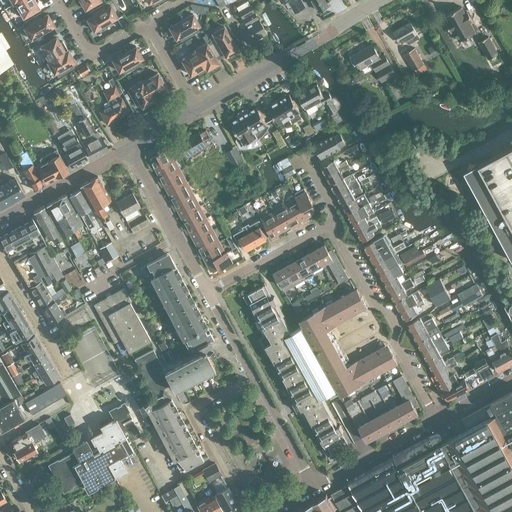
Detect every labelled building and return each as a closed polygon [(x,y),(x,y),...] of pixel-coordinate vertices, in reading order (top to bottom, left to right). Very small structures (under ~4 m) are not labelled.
[(17,0),(13,3),(11,4),(16,13),(20,11),(23,17),(39,8),(35,2),(38,0),(17,0)] [(85,9),(99,0),(76,0),(79,5),(82,3),(85,9)] [(284,0),(285,1),(286,0),(289,6),(292,5),(296,11),(305,6),(302,0),(284,0)] [(312,0),(319,11),(320,10),(321,11),(328,7),(328,6),(329,5),(326,0),(312,0)] [(235,8),(247,26),(239,31),(247,44),(266,34),(247,1),(235,8)] [(105,3),(89,12),(91,16),(87,19),(94,30),(117,17),(110,5),(107,7),(105,3)] [(475,31),(470,22),(472,20),(472,21),(473,20),(468,12),(465,13),(462,7),(462,6),(460,7),(454,10),(455,10),(452,11),(447,14),(445,15),(446,16),(449,22),(447,23),(451,32),(454,30),(459,40),(459,41),(476,32),(475,31)] [(24,27),(31,39),(54,25),(47,14),(43,16),(41,12),(25,21),(27,26),(24,27)] [(182,40),(188,37),(198,31),(196,27),(199,25),(192,14),(169,27),(176,38),(180,36),(182,40)] [(122,15),(117,19),(122,27),(127,24),(122,15)] [(408,44),(420,38),(411,22),(394,32),(400,43),(406,40),(408,44)] [(225,56),(237,49),(224,26),(212,33),(214,36),(210,38),(220,56),(224,54),(225,56)] [(498,53),(497,54),(489,37),(489,36),(479,41),(480,42),(489,58),(488,58),(489,59),(498,54),(498,53)] [(48,62),(68,50),(62,41),(60,43),(56,37),(41,46),(49,61),(48,62)] [(195,49),(207,69),(218,63),(216,58),(220,56),(210,38),(209,39),(211,42),(207,44),(206,42),(195,49)] [(13,63),(7,53),(0,40),(0,71),(13,64),(13,63)] [(437,43),(428,47),(434,57),(442,52),(437,43)] [(358,63),(361,70),(371,63),(382,82),(396,74),(384,54),(380,57),(372,44),(353,55),(352,56),(351,58),(354,63),(356,64),(358,63)] [(29,49),(28,50),(30,54),(37,51),(34,46),(29,49)] [(112,60),(119,71),(122,69),(124,73),(140,64),(138,60),(142,58),(136,46),(124,53),(122,50),(113,55),(115,58),(112,60)] [(413,70),(424,64),(415,47),(404,54),(413,70)] [(195,49),(196,51),(181,59),(190,75),(196,71),(198,74),(207,69),(195,49)] [(74,61),(68,50),(48,62),(54,73),(56,72),(58,76),(73,68),(70,63),(74,61)] [(400,70),(396,57),(392,59),(396,71),(400,70)] [(86,65),(77,70),(81,75),(90,70),(86,65)] [(162,95),(161,92),(166,88),(157,73),(143,81),(142,80),(141,80),(153,100),(162,95)] [(354,75),(348,78),(351,85),(357,82),(354,75)] [(108,101),(117,117),(128,112),(121,98),(117,100),(114,96),(119,94),(119,93),(122,92),(114,77),(108,80),(112,87),(103,91),(108,101)] [(142,106),(153,100),(141,80),(131,86),(132,88),(127,90),(136,104),(140,102),(142,106)] [(317,84),(307,89),(315,104),(322,100),(324,104),(325,103),(330,114),(338,110),(332,99),(328,92),(323,95),(317,84)] [(87,101),(93,98),(89,89),(83,92),(87,101)] [(307,89),(298,95),(306,108),(306,109),(309,114),(318,108),(317,107),(317,106),(316,105),(315,104),(307,89)] [(287,96),(286,94),(278,99),(293,122),(301,117),(298,113),(300,111),(296,105),(297,105),(294,100),(293,100),(290,94),(289,94),(289,95),(287,96)] [(293,122),(278,99),(271,103),(272,105),(269,106),(273,112),(272,113),(275,118),(276,117),(279,124),(281,123),(284,127),(293,122)] [(104,107),(100,110),(107,123),(117,117),(108,101),(103,104),(104,107)] [(78,118),(76,119),(77,121),(85,135),(95,130),(87,116),(83,118),(75,103),(71,105),(78,118)] [(242,110),(258,138),(260,137),(261,136),(263,134),(264,133),(265,132),(266,131),(266,130),(268,128),(269,126),(269,125),(267,124),(257,107),(256,107),(257,107),(249,111),(248,109),(245,109),(242,110)] [(232,121),(231,122),(235,128),(232,130),(237,138),(237,140),(241,147),(243,147),(243,143),(244,145),(250,141),(251,141),(252,141),(253,141),(254,141),(254,140),(255,140),(256,140),(256,139),(257,139),(258,139),(258,138),(242,110),(242,111),(240,112),(237,115),(239,117),(232,122),(232,121)] [(323,117),(312,123),(316,130),(327,125),(323,117)] [(52,118),(46,121),(53,134),(59,130),(52,118)] [(309,124),(304,126),(309,134),(314,131),(309,124)] [(71,169),(88,160),(71,129),(57,137),(66,153),(64,155),(71,169)] [(199,130),(180,142),(188,155),(195,151),(196,153),(202,150),(201,148),(205,145),(206,145),(207,144),(208,145),(214,142),(210,136),(206,129),(201,133),(199,130)] [(96,132),(90,136),(90,137),(99,154),(108,149),(107,149),(106,147),(105,144),(107,143),(105,139),(103,140),(100,136),(98,131),(96,132)] [(334,134),(315,145),(317,149),(316,150),(318,154),(320,154),(321,157),(322,158),(341,147),(341,146),(346,143),(340,132),(335,135),(334,134)] [(289,135),(283,138),(287,144),(288,146),(293,143),(289,135)] [(90,136),(81,140),(84,145),(91,158),(90,158),(91,158),(99,154),(90,137),(90,136)] [(281,136),(275,140),(279,147),(286,144),(281,136)] [(34,190),(44,184),(25,151),(18,138),(9,143),(14,152),(15,152),(24,169),(23,170),(34,190)] [(349,157),(360,151),(356,144),(345,150),(349,157)] [(511,144),(464,171),(511,256),(511,258),(511,144)] [(151,158),(156,168),(175,157),(170,147),(151,158)] [(226,152),(234,165),(242,160),(235,147),(226,152)] [(0,169),(0,170),(5,167),(6,169),(13,165),(5,151),(4,150),(0,152),(0,169)] [(45,156),(57,177),(68,171),(57,150),(45,156)] [(362,155),(355,159),(358,165),(365,161),(362,155)] [(42,162),(36,166),(45,183),(57,177),(45,156),(41,158),(40,159),(42,162)] [(175,157),(156,168),(161,176),(159,177),(160,181),(182,169),(175,157)] [(326,176),(340,168),(348,164),(346,160),(338,165),(335,159),(320,167),(326,176)] [(286,174),(294,170),(291,164),(283,169),(286,174)] [(330,185),(344,177),(342,172),(350,168),(348,164),(340,168),(326,176),(330,185)] [(169,191),(188,181),(182,169),(160,181),(162,184),(164,183),(169,191)] [(335,194),(349,186),(358,182),(356,178),(355,178),(353,173),(344,177),(330,185),(335,194)] [(80,185),(99,219),(108,215),(102,205),(111,200),(97,176),(80,185)] [(2,183),(12,200),(23,194),(13,177),(2,183)] [(171,201),(173,204),(194,193),(188,181),(169,191),(174,200),(171,201)] [(341,205),(355,198),(354,196),(363,191),(359,186),(360,185),(358,182),(349,186),(335,194),(341,205)] [(2,183),(0,184),(0,205),(1,206),(1,207),(12,200),(2,183)] [(304,187),(294,193),(296,197),(297,199),(307,216),(315,212),(311,205),(313,203),(306,191),(304,187)] [(79,189),(69,195),(87,226),(88,228),(93,226),(91,223),(90,221),(84,211),(90,208),(79,189)] [(132,193),(116,202),(123,216),(140,207),(132,193)] [(182,215),(200,205),(194,193),(173,204),(175,208),(177,206),(182,215)] [(364,193),(355,198),(341,205),(346,214),(360,206),(369,201),(364,193)] [(56,199),(46,205),(63,235),(70,231),(76,228),(83,224),(67,196),(66,194),(56,199)] [(299,221),(307,216),(297,199),(286,205),(297,225),(300,223),(299,221)] [(369,201),(360,206),(346,214),(351,223),(365,215),(374,210),(369,201)] [(184,225),(186,228),(207,217),(200,205),(182,215),(186,224),(184,225)] [(244,205),(239,209),(242,214),(248,211),(244,205)] [(293,227),(297,225),(286,205),(274,212),(284,229),(292,225),(293,227)] [(44,206),(33,212),(36,216),(49,239),(53,237),(60,250),(66,247),(62,240),(63,240),(59,233),(44,206)] [(275,234),(284,229),(274,212),(262,219),(273,238),(276,236),(275,234)] [(365,215),(351,223),(356,233),(379,220),(377,216),(368,221),(365,215)] [(194,238),(213,229),(207,217),(186,228),(188,231),(190,230),(194,238)] [(32,218),(0,235),(0,238),(9,256),(10,255),(30,244),(33,250),(47,244),(33,219),(32,218)] [(150,224),(147,218),(130,228),(133,233),(150,224)] [(245,225),(256,245),(267,239),(260,227),(263,225),(260,220),(250,225),(249,223),(245,225)] [(375,234),(373,230),(378,228),(377,227),(381,224),(379,220),(356,233),(361,242),(375,234)] [(237,240),(239,239),(246,251),(256,245),(245,225),(242,226),(243,229),(233,235),(237,240)] [(197,249),(199,252),(219,241),(213,229),(194,238),(199,247),(197,249)] [(400,232),(391,237),(391,238),(394,242),(401,238),(402,237),(400,233),(400,232)] [(377,238),(364,246),(369,255),(391,243),(389,239),(386,233),(384,235),(377,238)] [(111,241),(99,248),(107,261),(118,254),(111,241)] [(203,254),(207,263),(225,253),(219,241),(199,252),(201,255),(203,254)] [(391,243),(369,255),(374,264),(397,251),(406,246),(403,241),(395,246),(393,247),(391,243)] [(14,261),(14,262),(26,281),(28,285),(36,280),(41,277),(40,276),(46,273),(51,282),(63,275),(47,244),(33,250),(26,254),(14,261)] [(315,250),(323,264),(328,261),(340,282),(347,278),(343,270),(344,270),(336,256),(335,256),(332,250),(329,251),(325,244),(315,250)] [(73,251),(79,261),(89,256),(84,245),(73,251)] [(403,259),(419,251),(416,245),(400,254),(403,259)] [(419,251),(403,259),(407,266),(426,256),(422,249),(419,251)] [(312,270),(323,264),(315,250),(305,256),(312,270)] [(397,251),(374,264),(379,273),(402,260),(397,251)] [(176,457),(185,469),(203,459),(199,452),(196,453),(194,449),(197,447),(192,439),(189,440),(188,437),(191,435),(186,426),(183,428),(181,425),(184,423),(179,414),(176,416),(175,412),(178,411),(173,401),(169,394),(166,392),(163,390),(172,386),(174,391),(215,369),(207,354),(210,352),(213,355),(216,351),(212,348),(212,343),(210,340),(213,339),(209,331),(206,332),(204,328),(207,327),(178,268),(174,270),(172,267),(175,265),(168,252),(146,264),(149,270),(152,269),(154,275),(150,277),(182,340),(185,338),(188,343),(190,342),(193,349),(197,347),(200,352),(164,371),(153,349),(134,359),(154,397),(146,404),(149,408),(152,407),(160,418),(158,419),(166,431),(164,432),(172,443),(170,444),(178,456),(176,457)] [(225,253),(208,263),(212,270),(213,273),(220,269),(232,262),(227,252),(225,253)] [(295,261),(302,275),(304,279),(315,274),(312,270),(305,256),(295,261)] [(304,279),(302,275),(295,261),(284,267),(294,285),(304,279)] [(401,261),(379,273),(384,282),(397,274),(402,272),(399,267),(403,264),(401,261)] [(463,275),(470,271),(465,263),(458,267),(463,275)] [(294,285),(284,267),(274,272),(284,290),(294,285)] [(422,270),(412,275),(415,280),(423,275),(424,274),(422,270)] [(462,276),(467,286),(476,282),(471,272),(462,276)] [(37,283),(29,287),(35,296),(48,289),(46,285),(51,282),(46,273),(40,276),(41,277),(36,280),(37,283)] [(402,282),(397,274),(384,282),(389,293),(412,280),(410,277),(402,282)] [(423,275),(415,280),(417,284),(426,279),(423,275)] [(440,277),(426,285),(431,295),(445,287),(440,277)] [(48,289),(35,296),(40,306),(53,297),(54,299),(65,292),(70,289),(67,284),(68,284),(65,279),(59,282),(63,287),(51,294),(48,289)] [(412,280),(389,293),(394,302),(408,294),(406,290),(414,285),(412,280)] [(464,305),(484,295),(477,283),(458,293),(464,305)] [(248,293),(244,296),(248,305),(251,303),(255,310),(252,312),(261,328),(264,326),(268,333),(259,339),(263,346),(264,347),(268,354),(268,355),(271,354),(275,362),(284,376),(289,386),(286,387),(287,389),(294,402),(293,402),(293,403),(297,410),(298,411),(301,409),(305,416),(310,425),(313,424),(325,446),(322,447),(327,456),(332,454),(347,446),(325,406),(321,398),(325,396),(289,333),(276,309),(274,305),(270,298),(263,285),(248,293)] [(308,328),(293,336),(323,392),(328,389),(329,390),(339,385),(370,440),(426,409),(400,361),(359,286),(301,317),(308,328)] [(431,295),(437,305),(451,297),(445,287),(431,295)] [(151,340),(130,302),(131,301),(124,288),(93,304),(99,314),(114,342),(121,338),(122,339),(128,352),(151,340)] [(77,289),(72,292),(76,299),(81,296),(77,289)] [(408,294),(394,302),(399,311),(422,299),(423,298),(418,289),(408,294)] [(0,308),(14,300),(8,291),(6,292),(6,291),(0,293),(0,308)] [(50,323),(66,314),(63,309),(61,310),(57,304),(68,298),(65,292),(54,299),(55,301),(42,309),(50,323)] [(422,299),(399,311),(405,321),(418,313),(418,312),(422,309),(420,305),(425,303),(422,299)] [(442,317),(455,310),(464,306),(460,299),(439,311),(440,313),(437,315),(439,319),(442,317)] [(14,300),(0,308),(0,315),(3,314),(5,320),(20,311),(14,300)] [(299,300),(292,303),(296,311),(303,308),(299,300)] [(455,310),(442,317),(445,322),(458,316),(460,315),(457,309),(455,310)] [(8,332),(27,321),(20,311),(5,320),(2,322),(8,332)] [(489,329),(497,325),(491,315),(483,319),(489,329)] [(424,322),(421,317),(407,324),(412,334),(435,321),(432,317),(424,322)] [(12,330),(8,332),(11,337),(12,336),(16,342),(19,340),(33,332),(27,321),(12,330)] [(412,334),(417,343),(439,330),(435,321),(412,334)] [(498,325),(489,330),(492,335),(498,332),(501,330),(498,325)] [(456,327),(444,333),(446,337),(458,331),(456,327)] [(422,352),(444,339),(439,330),(417,343),(422,352)] [(460,331),(450,337),(453,343),(463,337),(460,331)] [(492,336),(491,336),(492,338),(494,341),(495,344),(500,353),(501,353),(508,367),(511,364),(511,351),(510,348),(507,338),(501,342),(498,333),(492,336)] [(22,357),(41,345),(35,335),(20,343),(24,350),(20,352),(22,357)] [(492,338),(485,341),(489,348),(486,349),(491,358),(499,372),(508,367),(501,353),(500,353),(495,344),(494,341),(492,338)] [(441,353),(449,349),(444,339),(422,352),(428,363),(442,355),(441,353)] [(47,355),(41,345),(22,357),(25,361),(29,358),(33,364),(47,355)] [(7,365),(14,361),(8,351),(1,354),(7,365)] [(442,355),(428,363),(433,372),(456,360),(462,357),(459,352),(445,360),(442,355)] [(36,370),(32,373),(35,377),(53,365),(47,355),(33,364),(36,370)] [(474,363),(476,366),(478,370),(479,370),(489,365),(485,357),(474,363)] [(458,364),(456,360),(433,372),(438,381),(454,372),(451,367),(458,364)] [(0,405),(13,398),(14,398),(21,394),(2,362),(1,362),(0,362),(0,405)] [(13,362),(7,366),(13,376),(18,372),(13,362)] [(53,365),(35,377),(37,381),(41,378),(45,384),(60,376),(53,365)] [(479,370),(484,380),(494,374),(489,365),(479,370)] [(454,372),(438,381),(447,398),(450,398),(450,399),(471,388),(480,382),(477,377),(468,382),(465,378),(478,370),(476,366),(459,376),(456,371),(454,372)] [(18,373),(13,376),(16,381),(21,378),(18,373)] [(31,414),(67,394),(60,382),(24,402),(31,414)] [(511,511),(511,390),(491,402),(461,419),(466,428),(454,435),(454,436),(436,446),(434,442),(439,439),(440,438),(440,437),(440,436),(440,435),(439,433),(438,432),(437,432),(436,432),(435,432),(434,433),(393,455),(394,457),(348,481),(349,483),(331,493),(341,511),(511,511)] [(30,393),(22,398),(24,402),(36,395),(34,391),(30,393)] [(0,431),(25,418),(14,398),(13,398),(0,405),(0,431)] [(73,451),(49,464),(63,491),(82,481),(84,484),(86,488),(88,490),(98,485),(103,482),(114,476),(126,469),(122,461),(126,458),(129,457),(135,453),(129,442),(131,440),(139,436),(141,435),(140,432),(129,412),(130,411),(125,403),(125,402),(124,403),(117,406),(115,407),(110,410),(112,415),(114,419),(102,426),(104,429),(104,430),(107,435),(105,436),(99,440),(102,445),(98,447),(91,451),(85,440),(72,447),(71,447),(72,449),(73,451)] [(70,414),(64,417),(68,425),(74,421),(70,414)] [(50,426),(55,424),(51,415),(46,417),(50,426)] [(17,438),(11,442),(16,450),(14,451),(14,454),(15,457),(18,458),(19,458),(19,459),(37,448),(33,442),(32,440),(37,438),(38,439),(45,435),(39,424),(26,431),(27,433),(22,436),(21,435),(17,438)] [(338,459),(345,455),(342,450),(335,453),(338,459)] [(221,474),(215,463),(202,470),(209,481),(221,474)] [(196,481),(205,476),(201,470),(192,474),(196,481)] [(111,497),(121,492),(117,484),(106,489),(111,497)] [(168,490),(161,495),(165,501),(177,495),(181,503),(182,503),(186,511),(194,511),(193,509),(187,499),(179,485),(175,487),(174,487),(168,490)] [(239,506),(228,486),(215,493),(226,511),(228,511),(229,511),(236,511),(237,511),(237,510),(237,509),(237,508),(236,508),(239,506)] [(293,511),(336,511),(335,509),(338,507),(331,496),(329,497),(326,493),(293,511)] [(121,494),(115,497),(118,503),(124,500),(121,494)] [(214,494),(197,504),(201,511),(219,511),(222,511),(214,494)]
